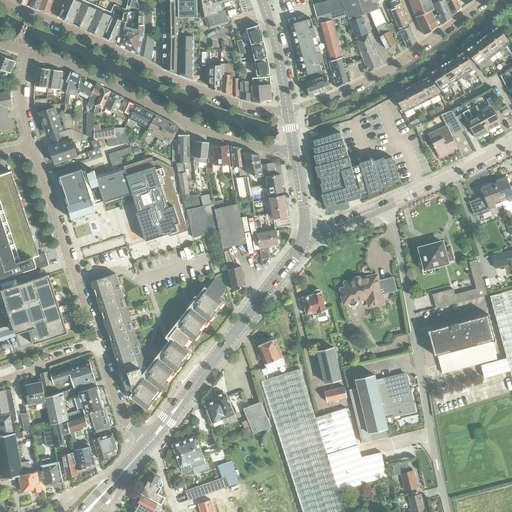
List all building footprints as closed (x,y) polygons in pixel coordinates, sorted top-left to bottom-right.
[(29,0),(28,5),(39,10),(42,0),(29,0)] [(42,0),(39,10),(48,13),(52,0),(42,0)] [(64,0),(57,17),(117,43),(121,20),(76,0),(64,0)] [(143,9),(140,0),(128,0),(125,11),(135,11),(143,9)] [(163,68),(178,74),(178,11),(177,0),(162,0),(164,35),(163,68)] [(195,0),(177,0),(178,14),(195,14),(195,0)] [(243,12),(239,0),(201,0),(204,16),(228,9),(230,16),(243,12)] [(316,17),(324,15),(345,9),(355,38),(367,33),(361,15),(370,12),(375,26),(379,36),(386,49),(388,48),(389,50),(390,51),(395,48),(396,47),(394,45),(396,44),(387,27),(379,8),(378,8),(374,0),(329,0),(313,5),(316,17)] [(394,19),(400,31),(410,26),(400,3),(398,4),(396,0),(392,0),(389,2),(391,7),(390,8),(391,10),(388,12),(392,20),(394,19)] [(408,0),(410,4),(412,8),(424,35),(437,26),(433,16),(431,11),(433,10),(429,0),(408,0)] [(432,0),(437,14),(433,16),(437,26),(451,16),(444,0),(432,0)] [(452,15),(461,8),(457,0),(450,0),(447,2),(446,2),(452,15)] [(144,10),(135,11),(132,27),(128,48),(140,54),(143,33),(143,30),(144,10)] [(226,10),(205,16),(205,17),(212,16),(213,21),(215,20),(217,26),(230,22),(226,10)] [(124,12),(117,43),(128,48),(132,27),(135,11),(124,12)] [(326,21),(324,15),(316,17),(336,87),(350,81),(333,20),(326,21)] [(297,49),(317,44),(310,18),(290,24),(292,30),(290,34),(292,41),(296,43),(297,49)] [(251,44),(263,40),(258,24),(246,28),(251,44)] [(410,26),(400,31),(399,31),(407,48),(417,41),(410,26)] [(497,26),(489,33),(505,53),(508,51),(505,47),(510,43),(497,26)] [(152,60),(155,34),(143,33),(140,54),(152,60)] [(481,38),(494,55),(499,51),(502,56),(505,53),(489,33),(481,38)] [(369,72),(381,65),(368,34),(355,39),(369,72)] [(193,35),(178,35),(178,74),(193,80),(193,35)] [(481,38),(473,44),(489,65),(493,62),(490,58),(494,55),(481,38)] [(267,57),(263,40),(251,44),(254,59),(267,57)] [(308,74),(308,77),(314,75),(322,73),(322,74),(325,74),(323,69),(324,69),(317,44),(297,49),(299,55),(297,59),(300,66),(303,68),(305,75),(308,74)] [(466,50),(478,67),(483,63),(487,67),(489,65),(473,44),(466,50)] [(6,53),(0,50),(0,73),(3,75),(7,73),(8,72),(11,73),(16,61),(4,56),(6,53)] [(462,52),(454,57),(468,80),(471,77),(468,73),(474,70),(462,52)] [(269,74),(267,57),(254,59),(257,75),(269,74)] [(446,62),(457,80),(462,77),(465,81),(468,80),(454,57),(446,62)] [(446,62),(438,67),(450,87),(453,85),(452,83),(457,80),(446,62)] [(209,65),(208,86),(221,91),(222,73),(224,73),(224,63),(221,63),(220,65),(209,65)] [(225,63),(224,63),(224,73),(222,73),(221,91),(240,98),(239,77),(234,77),(234,74),(232,74),(233,63),(225,63)] [(35,85),(47,87),(50,68),(38,66),(35,85)] [(447,89),(450,87),(438,67),(430,73),(436,83),(440,90),(446,87),(447,89)] [(59,92),(65,93),(67,82),(65,81),(69,73),(63,72),(63,70),(50,68),(47,87),(60,89),(59,92)] [(76,95),(76,92),(80,76),(70,71),(69,73),(65,81),(67,82),(65,93),(64,103),(67,104),(69,94),(76,95)] [(322,73),(314,75),(320,93),(330,89),(325,75),(325,74),(322,74),(322,73)] [(245,100),(253,101),(252,93),(249,92),(249,81),(245,80),(245,74),(239,74),(239,77),(240,98),(245,100)] [(309,97),(320,93),(314,75),(308,77),(310,81),(304,82),(309,97)] [(94,83),(80,76),(76,92),(87,97),(89,92),(89,93),(94,83)] [(251,85),(252,93),(253,101),(261,102),(261,100),(271,99),(270,76),(252,77),(253,85),(251,85)] [(420,81),(430,100),(438,95),(429,76),(420,81)] [(411,85),(421,104),(430,100),(420,81),(411,85)] [(95,105),(103,87),(96,84),(89,100),(87,103),(90,104),(90,108),(95,109),(95,105)] [(411,85),(403,90),(413,108),(421,104),(411,85)] [(110,91),(103,87),(95,105),(102,108),(110,91)] [(413,108),(403,90),(394,94),(403,113),(413,108)] [(0,93),(0,113),(8,112),(7,106),(12,105),(10,92),(0,93)] [(123,97),(112,92),(105,108),(111,111),(109,116),(113,118),(123,97)] [(478,114),(488,132),(500,125),(494,113),(501,109),(494,96),(486,100),(490,108),(478,114)] [(133,103),(124,98),(118,109),(115,115),(124,119),(133,103)] [(50,132),(51,134),(62,131),(53,104),(47,104),(35,106),(37,118),(41,116),(47,134),(50,132)] [(153,113),(135,104),(129,117),(147,126),(153,113)] [(451,136),(462,130),(455,117),(451,110),(441,114),(446,125),(427,134),(438,157),(457,148),(451,136)] [(468,110),(455,117),(462,130),(469,126),(476,138),(488,132),(478,114),(472,118),(468,110)] [(8,112),(0,113),(0,133),(13,131),(10,112),(8,112)] [(179,126),(156,114),(147,131),(170,143),(179,126)] [(86,118),(86,134),(88,136),(93,138),(94,125),(94,118),(86,118)] [(420,123),(418,118),(408,123),(410,127),(420,123)] [(62,119),(66,129),(70,128),(71,129),(72,120),(62,119)] [(96,139),(96,140),(115,137),(113,128),(113,127),(100,129),(99,124),(94,125),(93,138),(96,139)] [(66,129),(62,131),(51,134),(54,144),(49,146),(55,163),(77,156),(73,143),(87,139),(88,136),(86,134),(71,129),(70,128),(66,129)] [(124,128),(113,128),(115,137),(115,139),(116,139),(120,138),(122,137),(122,134),(124,128)] [(360,166),(355,167),(352,168),(352,166),(351,167),(348,156),(345,146),(344,146),(340,132),(319,138),(319,139),(313,141),(314,147),(313,148),(315,154),(313,155),(316,165),(314,166),(322,193),(321,194),(325,208),(359,198),(359,195),(367,192),(368,194),(382,190),(381,188),(392,185),(392,183),(401,181),(398,172),(397,173),(393,158),(386,160),(385,158),(375,161),(374,159),(359,164),(360,166)] [(178,135),(178,140),(179,178),(181,194),(185,207),(199,205),(198,194),(189,195),(186,169),(184,169),(183,162),(189,162),(189,134),(178,135)] [(104,139),(98,141),(100,148),(106,146),(104,139)] [(205,163),(206,158),(207,158),(209,141),(196,140),(193,164),(198,164),(198,163),(205,163)] [(214,146),(215,163),(215,167),(219,167),(219,164),(230,163),(228,145),(220,143),(219,146),(214,146)] [(251,196),(247,173),(243,151),(243,149),(231,146),(233,167),(239,166),(240,177),(236,178),(240,198),(251,196)] [(120,157),(132,153),(130,147),(108,154),(112,166),(122,163),(120,157)] [(259,155),(243,151),(247,173),(255,172),(255,174),(261,173),(264,186),(267,185),(266,177),(269,177),(267,164),(261,165),(259,155)] [(128,195),(142,240),(184,227),(170,179),(174,177),(173,170),(152,161),(150,155),(93,173),(103,204),(128,195)] [(57,169),(71,217),(94,209),(78,161),(57,169)] [(273,163),(267,164),(269,177),(266,177),(267,185),(269,194),(283,192),(280,174),(275,175),(273,163)] [(0,281),(9,279),(8,275),(16,272),(17,273),(24,270),(34,267),(35,270),(48,265),(49,265),(47,260),(45,253),(39,255),(35,256),(34,251),(37,250),(29,227),(26,228),(25,223),(26,222),(23,213),(22,214),(20,209),(22,208),(19,199),(17,200),(16,195),(17,195),(14,185),(13,186),(11,181),(13,181),(10,172),(11,172),(11,171),(0,174),(0,281)] [(507,178),(494,183),(500,200),(507,197),(508,201),(511,199),(511,189),(511,190),(507,178)] [(494,202),(500,200),(494,183),(481,188),(484,196),(469,202),(474,215),(481,212),(483,215),(490,211),(489,209),(495,206),(494,202)] [(210,194),(200,196),(202,205),(212,202),(210,194)] [(283,195),(270,197),(273,219),(286,216),(283,195)] [(214,210),(225,207),(223,200),(213,202),(214,210)] [(238,204),(225,207),(214,210),(223,248),(246,243),(238,204)] [(193,236),(209,233),(218,231),(212,205),(187,210),(193,236)] [(261,259),(267,258),(270,257),(268,246),(278,244),(276,230),(257,233),(261,259)] [(420,248),(423,259),(419,260),(422,270),(448,262),(448,260),(453,258),(449,246),(444,248),(443,242),(428,246),(428,244),(420,246),(421,248),(420,248)] [(511,249),(491,256),(495,268),(511,262),(511,249)] [(233,290),(241,288),(240,286),(245,285),(241,265),(236,266),(228,251),(224,252),(233,290)] [(477,289),(455,295),(453,288),(432,294),(436,308),(486,294),(476,260),(469,262),(477,289)] [(54,289),(54,288),(49,274),(47,274),(46,274),(46,275),(33,279),(33,278),(32,279),(30,280),(29,280),(29,281),(22,283),(21,282),(20,283),(21,283),(18,284),(18,283),(17,284),(4,288),(3,288),(1,289),(6,304),(5,304),(6,305),(10,318),(10,319),(11,319),(13,327),(0,331),(0,337),(15,333),(16,333),(20,347),(33,343),(33,344),(34,343),(36,342),(51,338),(52,337),(65,333),(66,333),(68,332),(63,318),(63,317),(63,316),(63,317),(59,303),(59,302),(58,302),(54,289)] [(227,288),(214,279),(169,336),(173,339),(151,368),(140,359),(112,274),(91,281),(126,389),(128,390),(130,389),(131,392),(129,396),(146,410),(191,352),(183,346),(190,337),(194,340),(224,302),(219,298),(227,288)] [(376,275),(360,279),(360,278),(359,277),(358,277),(357,277),(356,277),(355,278),(355,279),(355,280),(345,283),(347,288),(341,289),(344,303),(347,302),(348,303),(349,304),(349,305),(350,305),(351,305),(352,306),(353,306),(354,305),(355,305),(356,304),(357,303),(357,302),(357,301),(357,300),(367,297),(369,306),(383,303),(381,294),(397,291),(394,276),(378,280),(376,275)] [(321,290),(318,289),(314,290),(312,292),(312,295),(302,297),(306,314),(312,313),(313,319),(327,315),(321,290)] [(484,377),(510,371),(511,377),(511,289),(490,296),(506,357),(480,364),(484,377)] [(435,356),(437,356),(442,374),(497,358),(492,340),(495,340),(488,314),(428,331),(435,356)] [(260,360),(263,359),(267,368),(262,370),(264,374),(277,369),(276,365),(285,361),(276,338),(258,345),(261,354),(258,355),(260,360)] [(341,378),(334,347),(317,351),(325,382),(341,378)] [(74,387),(95,380),(89,362),(51,374),(54,383),(71,378),(74,387)] [(344,511),(338,491),(368,481),(387,477),(384,465),(381,452),(361,457),(345,408),(315,418),(299,369),(261,381),(302,511),(344,511)] [(50,385),(47,371),(40,373),(43,386),(50,385)] [(384,415),(391,414),(392,416),(414,411),(409,391),(407,392),(405,384),(407,383),(405,373),(384,379),(384,382),(377,384),(374,375),(355,379),(357,389),(353,390),(364,432),(367,441),(387,436),(385,428),(387,428),(385,418),(384,415)] [(45,402),(44,397),(40,380),(23,383),(24,391),(25,390),(26,395),(25,395),(27,405),(34,403),(35,404),(45,402)] [(0,476),(0,479),(19,475),(22,491),(31,489),(32,492),(40,490),(37,471),(30,473),(28,461),(20,463),(15,433),(13,433),(9,416),(8,411),(9,411),(5,390),(4,386),(0,387),(0,476)] [(62,392),(44,397),(45,402),(50,425),(91,412),(104,408),(97,386),(77,392),(83,408),(66,414),(62,392)] [(327,402),(347,397),(344,386),(324,391),(327,402)] [(234,415),(235,415),(226,394),(223,392),(217,395),(215,398),(216,400),(205,404),(212,423),(229,416),(231,420),(235,418),(234,415)] [(270,426),(260,401),(243,408),(253,432),(270,426)] [(97,430),(109,426),(104,408),(91,412),(97,430)] [(30,430),(27,413),(20,414),(24,432),(30,430)] [(60,422),(60,423),(62,435),(88,427),(84,415),(60,422)] [(62,435),(60,423),(51,424),(55,447),(64,445),(62,435)] [(98,459),(99,459),(108,456),(107,454),(115,452),(117,448),(112,433),(92,439),(98,459)] [(205,462),(200,450),(197,441),(195,436),(172,445),(183,474),(192,470),(193,474),(209,468),(206,462),(205,462)] [(73,450),(73,453),(77,470),(86,468),(85,466),(94,464),(92,456),(91,456),(89,447),(73,450)] [(61,455),(65,476),(78,474),(77,470),(73,453),(61,455)] [(44,485),(62,481),(58,461),(50,463),(49,461),(42,462),(43,465),(40,465),(44,485)] [(217,466),(222,479),(186,490),(189,500),(239,483),(231,461),(217,466)] [(161,504),(165,496),(158,493),(163,485),(158,482),(160,477),(152,473),(141,493),(161,504)] [(137,502),(133,509),(137,511),(151,511),(156,504),(141,495),(140,496),(138,496),(136,500),(137,502)] [(426,511),(426,509),(424,509),(420,495),(409,497),(412,511),(426,511)] [(200,511),(214,511),(211,500),(198,503),(200,511)]
